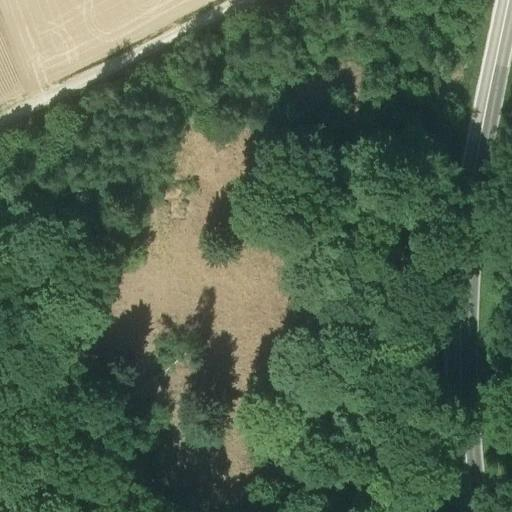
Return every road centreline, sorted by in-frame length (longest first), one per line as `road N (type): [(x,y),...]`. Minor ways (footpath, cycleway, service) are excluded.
road 1 (secondary): [(473,511),(458,380),(463,219),(505,0)]
road 2 (unclassified): [(234,0),(0,116)]
